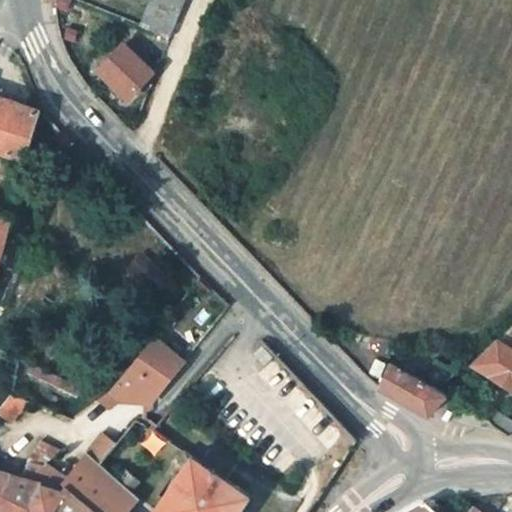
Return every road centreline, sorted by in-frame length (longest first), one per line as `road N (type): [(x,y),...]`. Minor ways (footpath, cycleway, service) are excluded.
road 1 (tertiary): [(253,294),(61,100),(19,0)]
road 2 (tertiary): [(417,460),(253,294)]
road 3 (residential): [(158,409),(253,294)]
